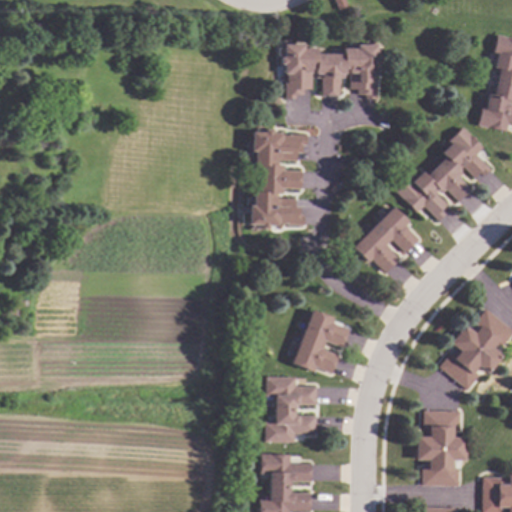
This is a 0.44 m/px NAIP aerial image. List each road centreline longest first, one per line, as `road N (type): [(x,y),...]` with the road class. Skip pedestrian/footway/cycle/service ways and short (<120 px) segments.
road 1 (residential): [(511,204),(413,305),(390,340),(364,414),(360,511)]
road 2 (residential): [(401,323),(321,281),(312,258),(322,115)]
